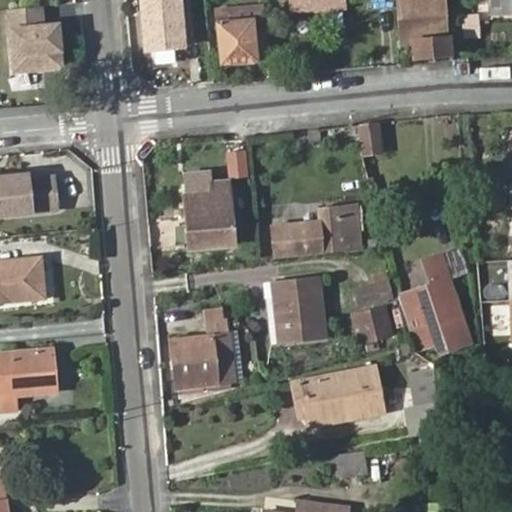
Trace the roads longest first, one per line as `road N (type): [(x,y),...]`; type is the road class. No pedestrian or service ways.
road 1 (residential): [(115,120),(511,83)]
road 2 (residential): [(144,511),(115,120)]
road 3 (residential): [(115,120),(103,0)]
